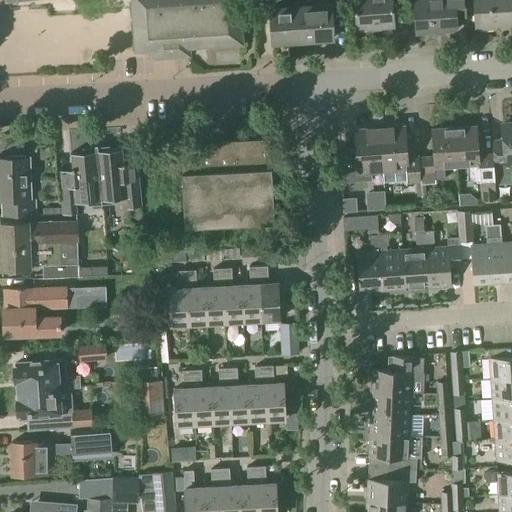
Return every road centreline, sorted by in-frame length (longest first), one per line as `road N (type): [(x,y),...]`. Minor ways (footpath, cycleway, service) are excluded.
road 1 (residential): [(0,100),(313,87)]
road 2 (residential): [(323,326),(313,87)]
road 3 (residential): [(313,87),(511,72)]
road 4 (residential): [(511,315),(323,326)]
road 5 (residential): [(317,511),(323,326)]
